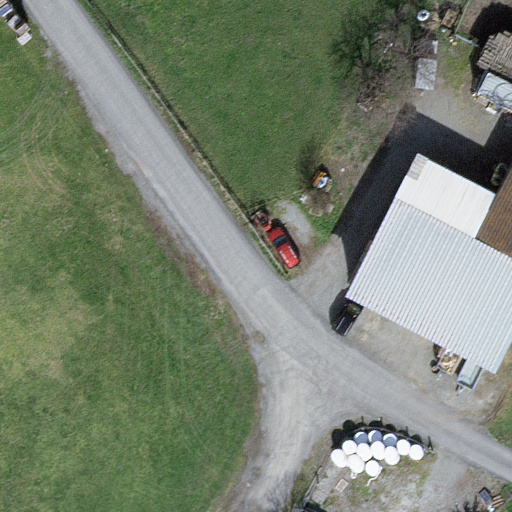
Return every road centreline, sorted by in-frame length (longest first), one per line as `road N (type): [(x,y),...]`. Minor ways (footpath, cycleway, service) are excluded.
road 1 (residential): [(40,0),(288,402)]
road 2 (residential): [(288,402),(386,400),(511,466)]
road 3 (residential): [(234,511),(288,402)]
